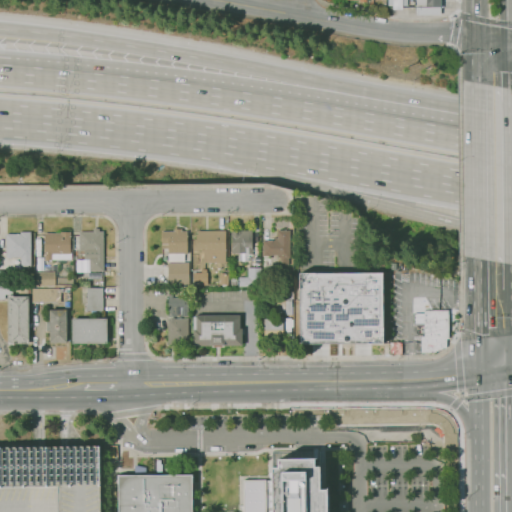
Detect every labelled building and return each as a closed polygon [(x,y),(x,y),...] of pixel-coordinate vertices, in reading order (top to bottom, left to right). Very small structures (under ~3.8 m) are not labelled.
[(407,0),(407,6),(402,6),(402,9),(393,9),(393,6),(387,5),(387,0),(407,0)] [(441,0),(441,15),(416,15),(416,0),(441,0)] [(168,261),(168,248),(162,249),(162,231),(174,231),(174,229),(182,228),(182,231),(187,231),(188,254),(184,254),(184,261),(168,261)] [(103,271),(90,271),(90,260),(84,260),(84,251),(80,251),(80,231),(94,231),(94,229),(98,229),(98,231),(103,231),(103,271)] [(226,250),(193,250),(193,239),(196,239),(196,234),(197,234),(197,230),(225,230),(226,250)] [(247,262),(244,262),(244,261),(239,261),(239,253),(231,253),(231,230),(252,230),(252,254),(248,254),(249,261),(247,261),(247,262)] [(281,265),(281,258),(278,258),(277,255),(263,256),(263,241),(274,241),(274,238),(278,238),(278,230),(289,230),(290,257),(289,257),(289,264),(281,265)] [(51,260),(44,260),(43,233),(59,233),(59,232),(70,231),(70,234),(69,234),(69,235),(70,235),(70,253),(71,253),(71,259),(51,259),(51,260)] [(30,266),(20,266),(20,256),(11,257),(11,258),(7,258),(7,257),(5,257),(5,234),(19,234),(19,232),(30,232),(30,266)] [(168,284),(168,273),(168,263),(188,263),(188,284),(168,284)] [(238,286),(238,277),(249,277),(249,268),(262,268),(262,286),(238,286)] [(0,286),(0,269),(7,269),(8,286),(0,286)] [(35,286),(35,271),(55,271),(55,286),(35,286)] [(383,343),(361,343),(318,343),(300,343),(300,273),(314,273),(343,273),(383,272),(383,343)] [(14,344),(8,344),(7,299),(0,299),(0,287),(12,287),(12,296),(28,296),(29,343),(14,343),(14,344)] [(32,288),(60,288),(60,302),(32,303),(32,292),(32,288)] [(103,310),(86,311),(86,305),(87,305),(87,288),(103,288),(103,310)] [(186,298),(166,298),(166,314),(186,315),(186,298)] [(50,343),(49,309),(66,309),(67,342),(50,343)] [(446,347),(435,352),(421,353),(421,336),(424,336),(424,333),(421,333),(420,328),(424,328),(424,323),(414,323),(414,313),(424,313),(424,310),(448,310),(449,339),(446,339),(446,347)] [(242,346),(193,346),(193,316),(196,316),(196,315),(240,315),(240,328),(243,328),(242,346)] [(107,343),(72,343),(71,319),(107,318),(107,343)] [(283,341),(263,341),(264,318),(283,318),(283,341)] [(176,346),(169,346),(169,342),(168,342),(167,319),(189,319),(189,343),(176,343),(176,346)] [(401,354),(390,353),(390,342),(402,342),(401,354)] [(0,511),(0,446),(36,446),(62,446),(99,445),(100,511),(0,511)] [(273,511),(273,468),(278,467),(278,461),(314,460),(314,467),(318,466),(319,490),(326,490),(326,511),(273,511)] [(146,467),(146,475),(192,475),(192,511),(118,511),(118,475),(134,475),(134,465),(146,467)] [(242,511),(242,480),(266,480),(266,511),(242,511)]
